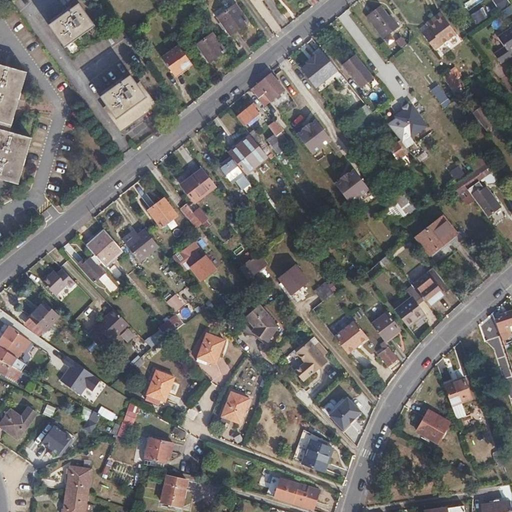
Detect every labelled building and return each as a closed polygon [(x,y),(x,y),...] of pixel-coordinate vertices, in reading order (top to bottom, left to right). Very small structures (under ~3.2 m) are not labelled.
[(93,26),(78,4),(47,26),(63,48),(93,26)] [(247,22),(234,5),(217,17),(230,35),(247,22)] [(506,18),(511,14),(511,5),(502,12),(506,18)] [(391,21),(380,7),(367,17),(382,36),(398,25),(393,19),(391,21)] [(477,24),(490,17),(484,8),(472,15),(477,24)] [(511,51),(511,20),(506,26),(508,29),(496,38),(509,54),(511,51)] [(435,22),(420,34),(431,48),(446,36),(435,22)] [(224,51),(211,34),(196,45),(209,62),(224,51)] [(404,36),(397,40),(402,48),(408,44),(404,36)] [(320,49),(314,41),(309,46),(314,53),(309,58),(307,55),(304,58),(305,60),(302,63),(312,75),(329,62),(325,56),(322,59),(317,53),(320,49)] [(190,64),(178,46),(162,58),(174,75),(190,64)] [(374,76),(354,52),(341,64),(360,86),(374,76)] [(0,178),(14,183),(28,138),(6,131),(24,72),(0,65),(0,178)] [(449,71),(441,77),(453,94),(461,88),(449,71)] [(284,91),(270,73),(262,80),(251,89),(258,97),(265,92),(272,100),(284,91)] [(150,106),(128,76),(98,98),(119,127),(150,106)] [(297,105),(294,100),(279,110),(283,115),(297,105)] [(489,132),(496,127),(495,126),(476,100),(469,106),(489,132)] [(425,124),(409,104),(394,116),(410,136),(425,124)] [(245,125),(260,113),(253,105),(238,117),(245,125)] [(367,105),(358,111),(362,119),(372,113),(367,105)] [(282,130),(275,120),(268,125),(276,135),(282,130)] [(316,120),(297,135),(312,155),(332,140),(316,120)] [(363,130),(359,126),(351,132),(360,142),(372,133),(367,127),(363,130)] [(286,149),(276,135),(269,140),(280,154),(286,149)] [(266,156),(250,136),(229,153),(245,173),(266,156)] [(404,148),(407,145),(401,139),(388,148),(394,155),(397,153),(401,158),(408,153),(404,148)] [(475,172),(465,179),(471,186),(490,171),(479,156),(469,164),(475,172)] [(251,183),(231,157),(219,166),(231,183),(235,180),(242,190),(251,183)] [(290,172),(298,167),(294,160),(286,165),(290,172)] [(461,166),(451,171),(455,180),(466,174),(461,166)] [(214,186),(201,168),(180,185),(193,201),(214,186)] [(354,169),(335,185),(351,205),(370,189),(354,169)] [(457,186),(471,205),(477,201),(471,194),(467,188),(471,186),(465,179),(457,186)] [(446,194),(460,214),(471,205),(457,186),(446,194)] [(477,201),(488,216),(500,207),(485,187),(479,192),(477,189),(471,194),(477,201)] [(148,208),(154,205),(149,193),(143,196),(148,208)] [(405,193),(392,202),(404,218),(417,208),(405,193)] [(176,215),(163,199),(148,211),(161,227),(176,215)] [(331,236),(319,221),(315,224),(297,201),(283,212),(290,221),(288,222),(292,227),(294,226),(301,235),(314,225),(326,241),(331,236)] [(196,227),(201,223),(200,221),(186,203),(180,207),(196,227)] [(438,222),(452,240),(459,235),(444,217),(438,222)] [(416,239),(431,257),(452,240),(438,222),(416,239)] [(122,251),(104,230),(85,247),(111,276),(113,274),(117,279),(122,274),(111,261),(122,251)] [(146,256),(159,247),(146,230),(133,241),(146,256)] [(146,256),(133,241),(126,246),(139,262),(146,256)] [(201,278),(214,267),(207,259),(204,262),(194,251),(198,248),(193,241),(180,252),(201,278)] [(249,280),(270,266),(261,252),(240,267),(249,280)] [(94,281),(104,272),(91,258),(81,267),(94,281)] [(291,296),(307,281),(295,266),(278,280),(291,296)] [(421,298),(428,306),(450,289),(433,267),(426,272),(431,278),(415,291),(421,298)] [(75,281),(65,272),(60,276),(57,273),(53,277),(66,289),(75,281)] [(110,292),(117,288),(108,275),(101,279),(110,292)] [(66,289),(53,277),(44,285),(57,298),(66,289)] [(315,292),(323,301),(333,293),(326,283),(315,292)] [(395,311),(408,327),(424,314),(415,303),(421,298),(415,291),(411,286),(405,291),(411,298),(395,311)] [(178,294),(168,301),(176,313),(186,305),(178,294)] [(45,331),(58,317),(43,303),(30,317),(45,331)] [(251,330),(255,332),(264,339),(267,341),(278,325),(259,303),(245,316),(254,327),(251,330)] [(125,321),(111,307),(94,323),(107,337),(125,321)] [(501,316),(493,319),(499,334),(506,332),(504,327),(511,324),(511,308),(500,313),(501,316)] [(372,324),(384,341),(385,341),(400,329),(387,312),(372,324)] [(184,322),(177,315),(158,329),(165,336),(167,335),(184,322)] [(339,334),(352,323),(347,317),(333,328),(339,334)] [(335,337),(349,355),(369,339),(355,321),(352,323),(339,334),(335,337)] [(94,323),(85,332),(99,344),(107,337),(94,323)] [(0,359),(11,366),(22,351),(26,350),(31,342),(9,327),(0,340),(0,359)] [(122,336),(131,344),(137,337),(128,329),(122,336)] [(165,336),(158,329),(143,341),(150,348),(165,336)] [(65,331),(60,340),(68,345),(74,337),(65,331)] [(255,332),(253,335),(263,341),(264,339),(255,332)] [(218,365),(224,340),(205,335),(198,360),(218,365)] [(44,339),(40,344),(38,346),(46,352),(51,344),(44,339)] [(328,361),(310,340),(297,351),(305,361),(295,370),(303,380),(314,371),(315,372),(328,361)] [(387,367),(398,359),(385,341),(384,341),(380,344),(383,349),(377,354),(387,367)] [(52,355),(56,348),(51,345),(51,344),(46,352),(52,355)] [(94,402),(108,382),(68,356),(64,363),(70,367),(61,381),(94,402)] [(141,356),(134,363),(137,366),(144,360),(141,356)] [(0,359),(0,372),(15,380),(20,371),(11,366),(0,359)] [(156,372),(148,395),(163,401),(165,402),(174,378),(156,372)] [(443,384),(451,405),(472,398),(464,377),(443,384)] [(240,423),(249,400),(231,393),(222,416),(240,423)] [(163,401),(148,395),(146,399),(161,405),(163,401)] [(335,420),(344,430),(355,418),(362,412),(348,398),(330,415),(335,420)] [(135,425),(141,406),(130,403),(125,422),(135,425)] [(45,413),(54,416),(57,408),(48,404),(45,413)] [(0,426),(18,439),(36,413),(27,407),(20,417),(10,410),(0,424),(0,426)] [(81,418),(90,421),(92,410),(84,407),(81,418)] [(438,443),(449,423),(429,411),(418,431),(438,443)] [(94,430),(101,415),(93,412),(87,428),(94,430)] [(342,431),(344,433),(357,420),(355,418),(344,430),(342,431)] [(335,420),(333,422),(342,431),(344,430),(335,420)] [(60,455),(71,439),(52,426),(41,441),(60,455)] [(171,453),(173,444),(149,439),(146,458),(165,463),(168,452),(171,453)] [(325,472),(333,449),(310,441),(303,464),(325,472)] [(70,466),(66,491),(87,494),(91,469),(70,466)] [(180,507),(186,481),(168,476),(161,502),(180,507)] [(313,510),(319,490),(301,484),(298,494),(293,492),(296,484),(277,477),(271,496),(313,510)] [(84,511),(87,494),(66,491),(63,511),(84,511)] [(470,511),(469,502),(462,503),(463,511),(470,511)] [(510,511),(509,502),(483,506),(483,511),(510,511)]
